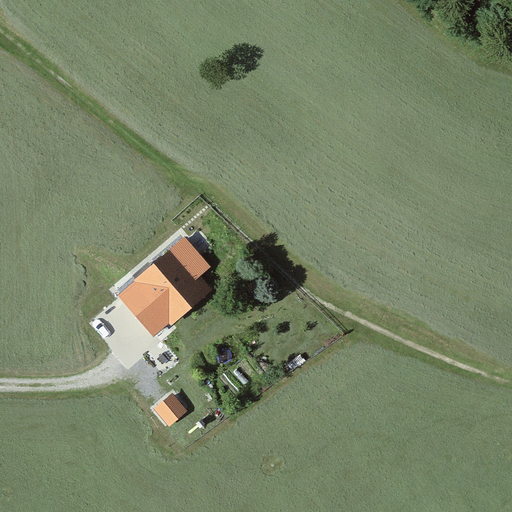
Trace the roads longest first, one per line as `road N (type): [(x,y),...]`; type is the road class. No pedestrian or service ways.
road 1 (track): [(511,381),(314,302),(232,212),(0,33)]
road 2 (track): [(231,322),(106,380),(0,384)]
